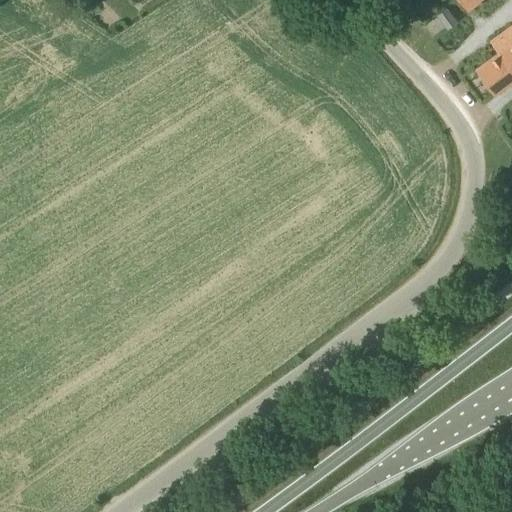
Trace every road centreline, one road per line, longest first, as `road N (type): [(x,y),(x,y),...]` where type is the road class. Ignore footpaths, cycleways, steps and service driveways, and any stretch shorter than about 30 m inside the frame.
road 1 (unclassified): [(130,511),(422,296),(455,247),(463,176),(454,140),(440,114),(327,0)]
road 2 (primary): [(511,324),(265,511)]
road 3 (primary): [(320,511),(511,392)]
